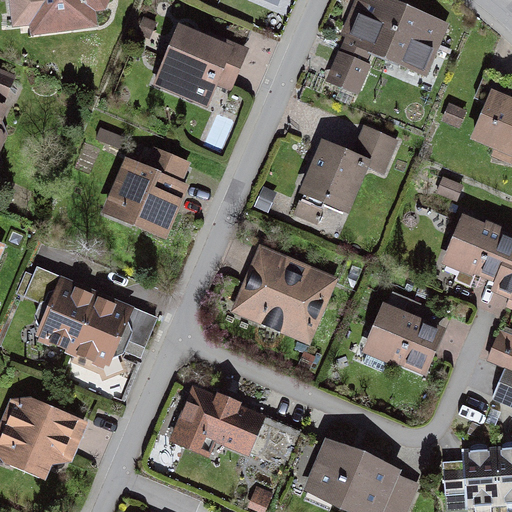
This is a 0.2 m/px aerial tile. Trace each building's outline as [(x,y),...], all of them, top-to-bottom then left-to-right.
[(32,0),(34,26),(111,21),(110,0),(32,0)] [(454,24),(392,0),(358,0),(318,94),(357,112),(379,63),(431,84),(454,24)] [(247,43),(175,15),(153,72),(224,100),(247,43)] [(0,173),(3,174),(32,103),(0,90),(0,173)] [(511,98),(492,91),(470,148),(511,164),(511,98)] [(353,151),(307,133),(284,190),(356,218),(374,172),(387,178),(402,143),(362,127),(353,151)] [(196,181),(124,153),(101,210),(173,238),(196,181)] [(511,222),(475,208),(453,265),(511,288),(511,222)] [(340,279),(261,247),(236,314),(312,345),(340,279)] [(143,310),(71,282),(48,339),(120,367),(143,310)] [(443,328),(384,305),(364,354),(424,376),(443,328)] [(511,341),(500,337),(489,364),(503,370),(491,399),(511,407),(511,341)] [(293,418),(207,384),(185,441),(271,475),(293,418)] [(83,422),(21,397),(0,450),(0,460),(59,483),(83,422)] [(405,511),(422,470),(336,436),(313,493),(361,511),(405,511)] [(511,453),(464,456),(466,511),(496,511),(511,511),(511,453)]
